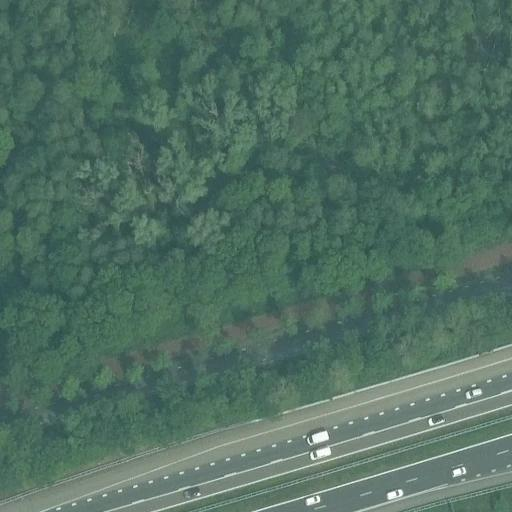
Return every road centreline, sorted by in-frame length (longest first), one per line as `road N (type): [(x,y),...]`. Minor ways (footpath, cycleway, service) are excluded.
road 1 (tertiary): [(0,426),(511,282)]
road 2 (motorway): [(511,391),(106,511)]
road 3 (motorway): [(304,511),(511,450)]
